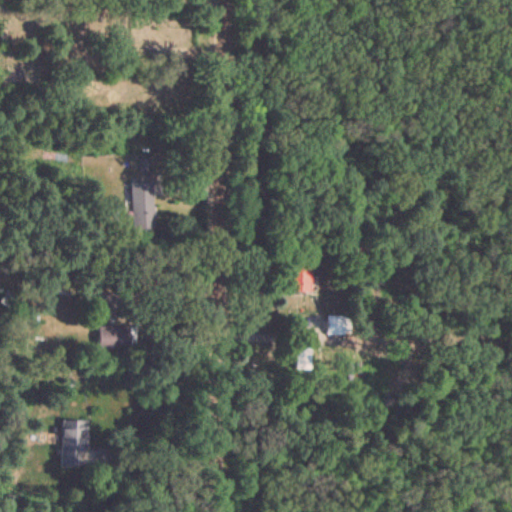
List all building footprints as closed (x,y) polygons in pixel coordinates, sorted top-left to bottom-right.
[(100,93),(100,69),(85,69),(85,93),(100,93)] [(129,233),(151,232),(150,186),(128,187),(129,233)] [(284,295),(308,296),(309,262),(284,261),(284,295)] [(115,351),(115,331),(95,331),(95,351),(115,351)] [(86,423),(58,423),(58,471),(86,471),(86,423)]
